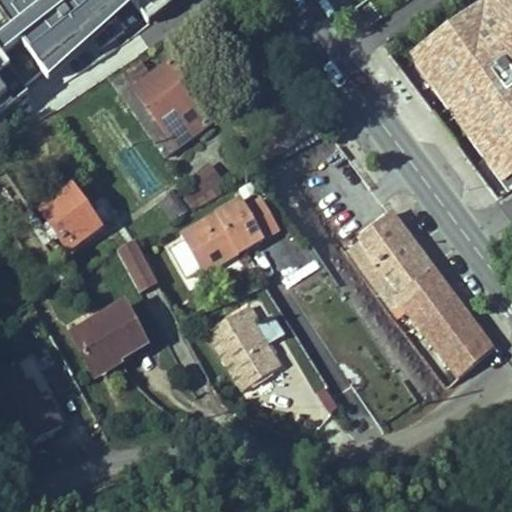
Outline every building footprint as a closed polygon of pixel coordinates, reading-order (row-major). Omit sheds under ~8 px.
[(0,0),(0,121),(21,106),(14,96),(87,42),(84,38),(89,35),(101,50),(126,32),(113,16),(133,1),(146,19),(170,1),(168,0),(0,0)] [(509,0),(488,0),(405,59),(501,190),(511,181),(511,0),(510,0),(509,0)] [(386,62),(368,80),(415,126),(433,109),(386,62)] [(125,78),(135,91),(177,150),(214,124),(197,102),(171,66),(152,80),(142,66),(125,78)] [(125,78),(113,87),(165,159),(177,150),(135,91),(125,78)] [(301,111),(253,143),(267,164),(281,155),(315,132),(301,111)] [(281,155),(284,162),(321,141),(315,132),(281,155)] [(185,200),(189,207),(217,187),(213,182),(215,181),(207,169),(193,179),(200,189),(185,200)] [(189,207),(193,212),(223,196),(217,187),(189,207)] [(72,189),(40,211),(69,252),(100,230),(72,189)] [(171,223),(188,215),(178,192),(161,199),(171,223)] [(181,237),(203,276),(228,262),(226,260),(237,253),(239,256),(264,242),(242,203),(181,237)] [(391,216),(359,239),(391,283),(379,291),(391,309),(400,302),(459,380),(492,352),(415,249),(391,216)] [(136,244),(118,255),(140,296),(158,285),(136,244)] [(226,260),(228,262),(239,256),(237,253),(226,260)] [(31,303),(43,324),(55,318),(43,297),(31,303)] [(125,307),(72,336),(90,370),(114,357),(117,363),(146,347),(125,307)] [(250,310),(208,335),(242,393),(261,382),(279,371),(254,328),(259,325),(250,310)] [(51,393),(31,356),(14,366),(34,402),(45,396),(51,393)] [(114,357),(90,370),(95,379),(119,366),(117,363),(114,357)] [(0,373),(0,416),(19,453),(43,440),(63,429),(45,396),(34,402),(14,366),(0,373)] [(323,382),(305,396),(322,418),(340,404),(323,382)]
